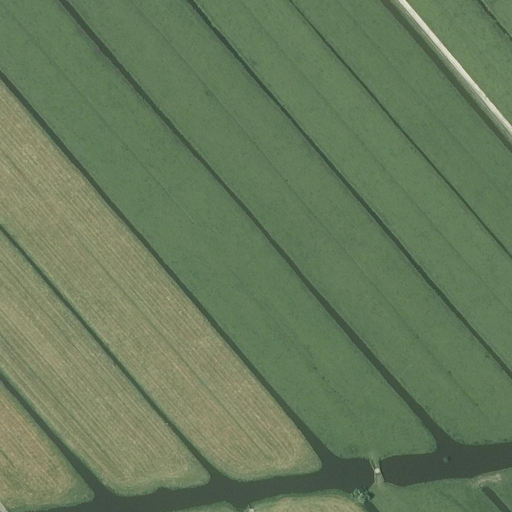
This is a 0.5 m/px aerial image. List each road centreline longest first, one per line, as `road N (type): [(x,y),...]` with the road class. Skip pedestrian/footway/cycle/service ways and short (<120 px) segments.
road 1 (track): [(251,511),(511,478)]
road 2 (track): [(511,132),(401,0)]
